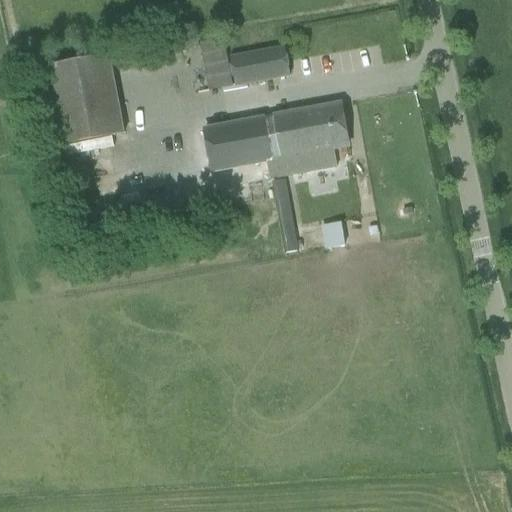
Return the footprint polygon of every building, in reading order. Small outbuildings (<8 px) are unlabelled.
[(284,49),(260,54),(227,59),(232,85),(264,80),(289,75),(284,49)] [(42,69),(57,146),(122,134),(108,57),(42,69)] [(313,110),(203,131),(211,171),(265,161),(268,177),(291,173),(313,169),(336,164),(333,149),(348,146),(340,105),(313,110)] [(271,183),(284,255),(298,252),(285,180),(271,183)] [(388,206),(378,208),(379,218),(389,216),(388,206)] [(340,224),(324,227),(327,250),(343,247),(340,224)] [(376,228),(369,229),(370,238),(377,236),(376,228)]
